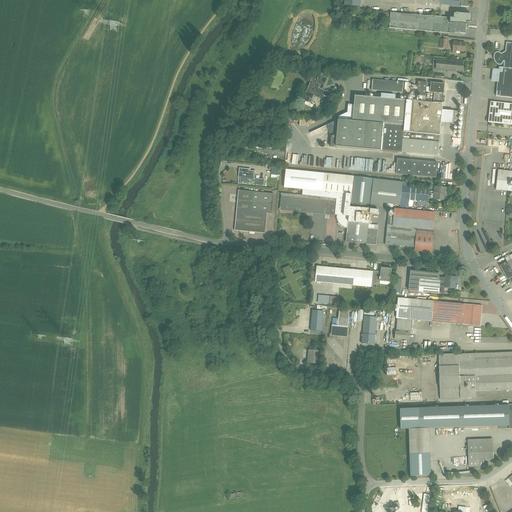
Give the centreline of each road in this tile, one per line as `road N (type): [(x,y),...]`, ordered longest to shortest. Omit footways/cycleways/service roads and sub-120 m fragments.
road 1 (unclassified): [(471,260),(212,241),(0,189)]
road 2 (unclassified): [(483,0),(464,198),(471,260)]
